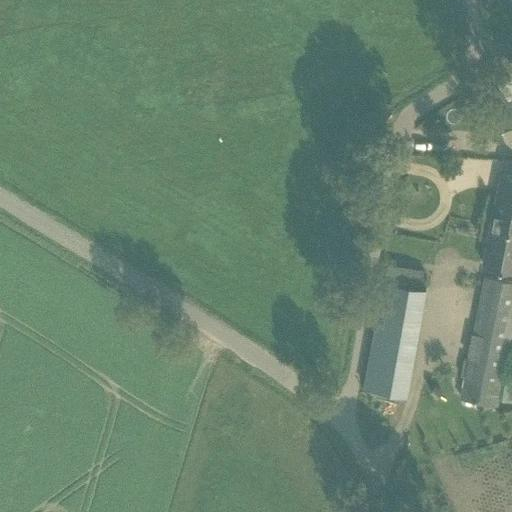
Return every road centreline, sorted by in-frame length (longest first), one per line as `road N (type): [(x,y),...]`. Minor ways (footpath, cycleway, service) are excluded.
road 1 (unclassified): [(386,511),(343,423),(390,157),(406,120),(473,71),(474,32)]
road 2 (track): [(343,423),(285,375),(0,201)]
